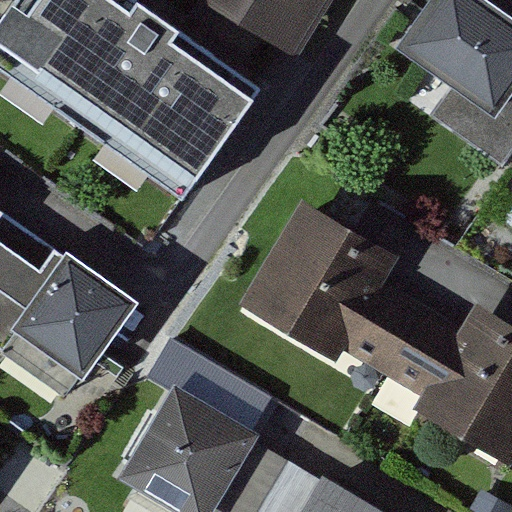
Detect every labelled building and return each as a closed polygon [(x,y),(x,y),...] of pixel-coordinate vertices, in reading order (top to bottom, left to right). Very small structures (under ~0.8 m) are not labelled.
[(161,0),(32,0),(0,48),(0,63),(201,201),(283,83),(161,0)] [(334,0),(213,0),(298,56),(334,0)] [(511,8),(498,0),(449,0),(417,50),(469,83),(448,116),(511,157),(511,8)] [(0,283),(10,290),(48,236),(10,209),(11,207),(0,198),(0,283)] [(394,367),(437,302),(396,275),(406,260),(323,204),(254,308),(335,362),(351,339),(394,367)] [(158,306),(85,255),(82,260),(48,236),(10,290),(44,314),(33,330),(105,381),(158,306)] [(437,302),(394,367),(444,401),(433,417),(511,469),(511,319),(494,308),(479,330),(437,302)] [(301,456),(188,390),(140,473),(206,511),(268,511),(300,458),(301,456)] [(325,511),(342,483),(300,458),(268,511),(325,511)] [(398,511),(344,480),(342,483),(325,511),(398,511)]
